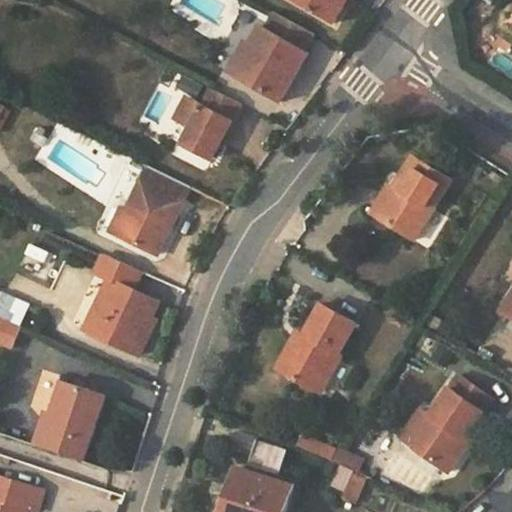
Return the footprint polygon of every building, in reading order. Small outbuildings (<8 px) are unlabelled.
[(298,0),(335,21),(347,0),(298,0)] [(260,48),(244,77),(282,100),(310,52),(306,50),(316,32),(277,11),(267,27),(259,22),(248,41),(260,48)] [(231,70),(244,77),(260,48),(248,41),(231,70)] [(188,121),(194,125),(185,142),(214,156),(242,102),(214,87),(205,103),(188,95),(178,115),(188,121)] [(0,117),(10,102),(0,96),(0,117)] [(179,139),(185,142),(194,125),(188,121),(179,139)] [(399,192),(383,217),(417,238),(452,182),(415,158),(395,190),(399,192)] [(130,208),(118,232),(159,252),(191,185),(151,164),(130,208)] [(399,192),(395,190),(390,187),(375,212),(383,217),(399,192)] [(111,228),(118,232),(130,208),(123,205),(111,228)] [(111,278),(95,309),(103,312),(94,331),(141,353),(151,331),(146,329),(153,315),(160,300),(135,287),(143,271),(108,252),(98,271),(111,278)] [(511,297),(503,311),(511,316),(511,297)] [(310,341),(290,377),(325,396),(346,358),(340,355),(357,325),(323,306),(305,338),(310,341)] [(87,328),(94,331),(103,312),(95,309),(87,328)] [(146,329),(151,331),(159,317),(153,315),(146,329)] [(0,340),(14,346),(22,326),(0,316),(0,340)] [(298,334),(278,370),(290,377),(310,341),(305,338),(298,334)] [(459,376),(430,418),(434,421),(427,432),(415,448),(449,472),(469,444),(464,441),(470,432),(492,400),(459,376)] [(59,415),(50,443),(88,455),(108,395),(66,381),(55,414),(59,415)] [(39,440),(50,443),(59,415),(55,414),(49,411),(39,440)] [(425,415),(418,426),(420,428),(427,432),(434,421),(430,418),(425,415)] [(420,428),(409,443),(415,448),(427,432),(420,428)] [(470,432),(464,441),(469,444),(475,435),(470,432)] [(353,455),(339,450),(332,460),(342,465),(347,467),(353,455)] [(365,461),(353,455),(347,467),(354,470),(360,473),(365,461)] [(347,467),(342,465),(332,486),(345,491),(354,470),(347,467)] [(244,469),(229,511),(285,511),(294,485),(244,469)] [(0,472),(0,511),(28,511),(30,508),(38,511),(45,488),(0,472)]
